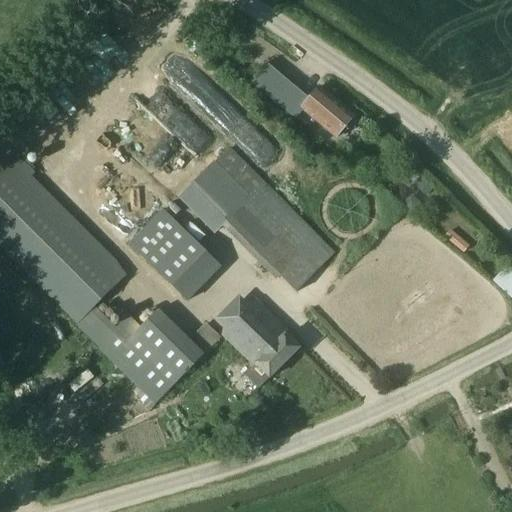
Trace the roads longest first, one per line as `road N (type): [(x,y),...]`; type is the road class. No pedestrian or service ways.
road 1 (unclassified): [(86,511),(241,467),(511,343)]
road 2 (unclassified): [(511,224),(469,173),(280,0)]
